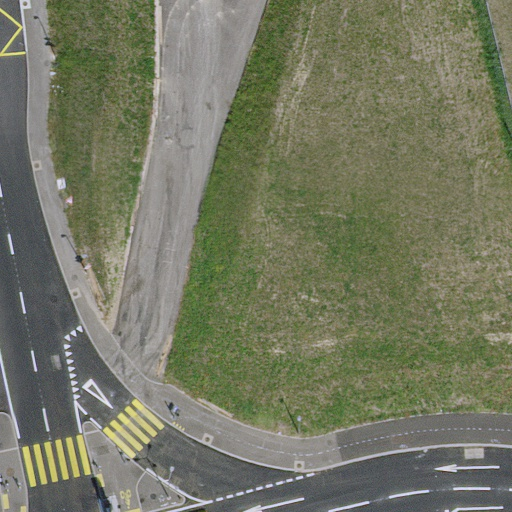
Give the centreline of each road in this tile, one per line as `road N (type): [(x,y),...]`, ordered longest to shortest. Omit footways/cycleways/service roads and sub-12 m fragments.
road 1 (secondary): [(316,511),(182,463),(136,432),(67,349),(15,257)]
road 2 (primary): [(65,511),(15,257)]
